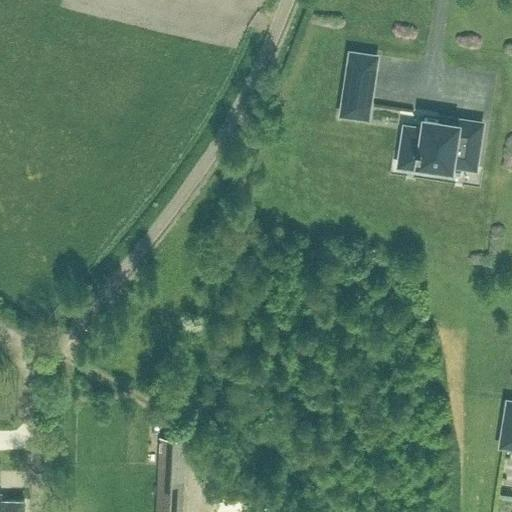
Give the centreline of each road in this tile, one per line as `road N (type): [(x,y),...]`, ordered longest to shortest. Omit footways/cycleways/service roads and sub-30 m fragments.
road 1 (unclassified): [(56,348),(214,151),(285,0)]
road 2 (track): [(34,511),(35,370),(56,348)]
road 3 (track): [(165,409),(56,348)]
